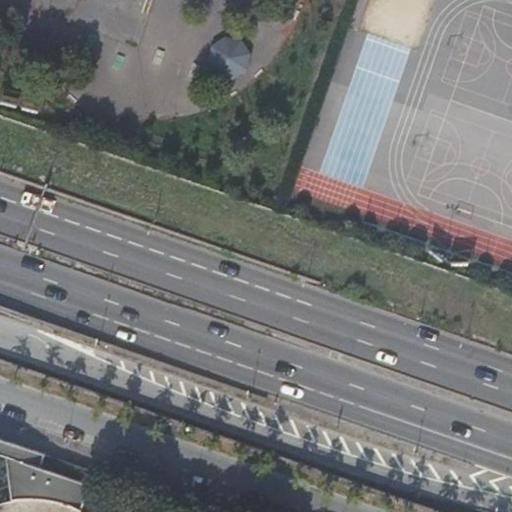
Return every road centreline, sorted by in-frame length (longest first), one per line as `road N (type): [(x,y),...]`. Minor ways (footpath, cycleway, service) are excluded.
road 1 (trunk): [(0,335),(332,463),(511,510)]
road 2 (trunk): [(511,386),(0,210)]
road 3 (trunk): [(0,275),(511,450)]
road 4 (tertiary): [(0,395),(337,511)]
